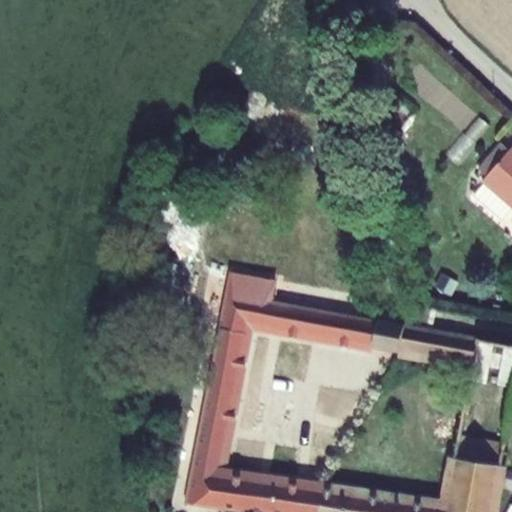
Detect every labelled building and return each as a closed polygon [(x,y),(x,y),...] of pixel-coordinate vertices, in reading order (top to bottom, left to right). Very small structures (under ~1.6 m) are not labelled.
[(511,200),(511,149),(487,180),(511,200)] [(511,200),(487,180),(476,193),(504,216),(511,206),(511,200)] [(178,255),(194,193),(161,185),(146,247),(178,255)] [(410,327),(410,326),(275,302),(282,261),(240,253),(198,485),(204,486),(202,498),(279,511),(324,511),(327,484),(234,467),(259,329),(407,356),(410,327)] [(410,327),(407,356),(479,369),(485,370),(490,342),(410,327)] [(511,455),(465,446),(454,506),(327,484),(324,511),(504,511),(511,473),(511,455)]
